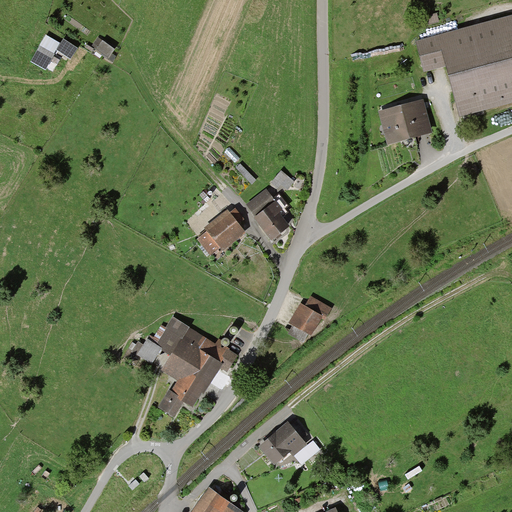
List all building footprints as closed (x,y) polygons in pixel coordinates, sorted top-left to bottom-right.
[(463,115),(511,101),(511,16),(418,42),(427,72),(449,66),(463,115)] [(97,39),(90,48),(106,59),(112,50),(97,39)] [(62,42),(56,53),(69,60),(75,50),(62,42)] [(36,53),(31,63),(42,69),(47,59),(36,53)] [(390,143),(434,130),(425,99),(394,108),(381,111),(390,143)] [(253,183),(257,178),(243,163),(238,168),(253,183)] [(249,203),(275,240),(295,226),(285,212),(269,189),(249,203)] [(197,238),(213,258),(246,233),(230,212),(197,238)] [(291,323),(314,335),(323,318),(328,321),(334,308),(310,296),(306,305),(302,303),(291,323)] [(186,400),(196,406),(220,366),(228,371),(238,354),(172,314),(156,341),(148,337),(137,354),(178,378),(160,406),(176,416),(186,400)] [(279,467),(309,443),(291,422),(272,437),(262,446),(279,467)] [(149,479),(144,473),(140,476),(145,482),(149,479)] [(140,484),(136,480),(129,486),(133,490),(140,484)] [(247,511),(211,488),(195,511),(247,511)]
